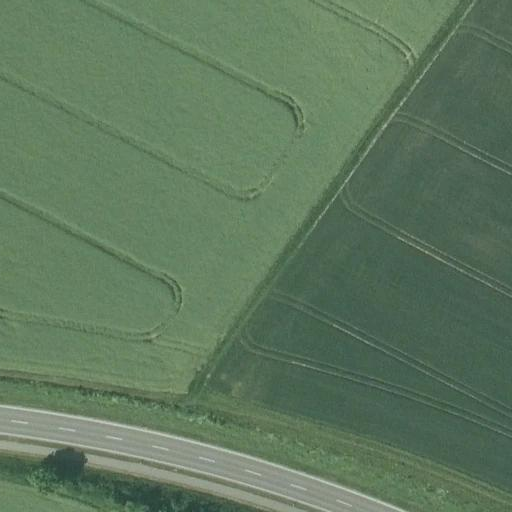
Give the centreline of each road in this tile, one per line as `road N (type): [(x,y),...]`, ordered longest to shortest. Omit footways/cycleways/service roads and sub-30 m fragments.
road 1 (track): [(472,0),(180,400),(0,372)]
road 2 (secondary): [(341,511),(170,458),(0,423)]
